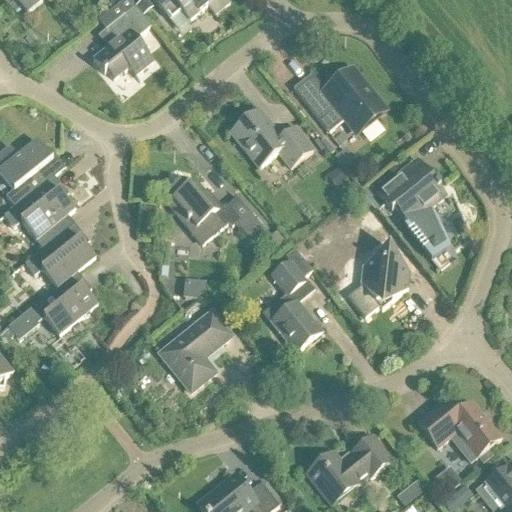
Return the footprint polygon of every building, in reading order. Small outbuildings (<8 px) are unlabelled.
[(12,0),(27,18),(49,0),(53,4),(58,0),(12,0)] [(149,0),(169,25),(181,16),(190,27),(208,12),(215,20),(230,8),(223,0),(149,0)] [(143,5),(136,11),(144,20),(150,15),(143,5)] [(136,44),(151,32),(135,11),(105,35),(115,47),(93,65),(104,80),(107,77),(114,85),(129,73),(135,81),(153,66),(136,44)] [(383,117),(352,78),(327,98),(312,79),(293,94),(329,139),(346,125),(357,138),(383,117)] [(279,159),(291,174),(313,157),(294,133),(281,144),(258,116),(230,138),(259,174),(279,159)] [(6,202),(15,213),(15,214),(54,183),(55,183),(66,174),(56,162),(52,165),(37,147),(17,163),(9,152),(0,159),(0,179),(13,196),(6,202)] [(334,162),(342,173),(353,165),(345,154),(334,162)] [(327,182),(336,193),(349,183),(340,172),(327,182)] [(398,180),(376,197),(392,217),(395,214),(409,230),(406,232),(405,231),(404,232),(439,276),(440,275),(426,258),(431,254),(433,256),(439,251),(438,249),(443,245),(433,221),(432,218),(430,214),(446,202),(425,176),(406,190),(398,180)] [(21,228),(43,256),(52,249),(44,240),(67,221),(68,222),(75,216),(60,197),(64,194),(55,183),(54,183),(15,214),(15,213),(4,222),(14,234),(21,228)] [(163,201),(185,227),(183,228),(202,251),(229,229),(232,232),(236,229),(251,247),(264,236),(235,201),(234,202),(236,205),(224,215),(207,195),(203,198),(194,187),(189,191),(183,184),(163,201)] [(360,198),(368,207),(373,202),(365,194),(360,198)] [(360,199),(352,207),(359,215),(367,208),(360,199)] [(42,276),(56,294),(56,295),(77,278),(77,279),(96,264),(80,245),(84,242),(68,222),(67,221),(44,240),(52,249),(43,256),(25,270),(34,282),(42,276)] [(267,244),(277,256),(285,249),(276,237),(267,244)] [(348,303),(365,324),(379,313),(382,316),(408,295),(410,278),(389,252),(363,273),(361,290),(362,291),(348,303)] [(271,282),(288,303),(307,288),(289,267),(271,282)] [(56,295),(56,294),(8,333),(19,347),(39,331),(37,329),(44,324),(59,343),(98,312),(83,293),(86,290),(77,279),(77,278),(56,295)] [(205,300),(206,284),(188,283),(187,298),(205,300)] [(271,327),(296,359),(321,339),(296,308),(271,327)] [(204,365),(231,343),(212,319),(160,360),(191,399),(215,379),(204,365)] [(0,394),(4,395),(5,384),(13,379),(0,362),(0,394)] [(437,455),(456,440),(465,451),(469,447),(481,461),(501,445),(471,408),(458,419),(448,406),(417,430),(437,455)] [(351,461),(342,468),(334,458),(306,481),(330,511),(332,511),(335,509),(332,506),(352,490),(355,494),(369,483),(370,485),(392,467),(373,443),(351,460),(351,461)] [(486,492),(478,499),(488,511),(490,511),(493,510),(494,511),(511,511),(511,466),(484,489),(486,492)] [(456,469),(441,475),(448,494),(463,488),(456,469)] [(197,511),(279,511),(280,511),(261,489),(249,499),(235,481),(197,511)] [(425,496),(417,487),(408,494),(416,503),(425,496)] [(466,491),(443,510),(444,511),(460,511),(474,501),(466,491)]
